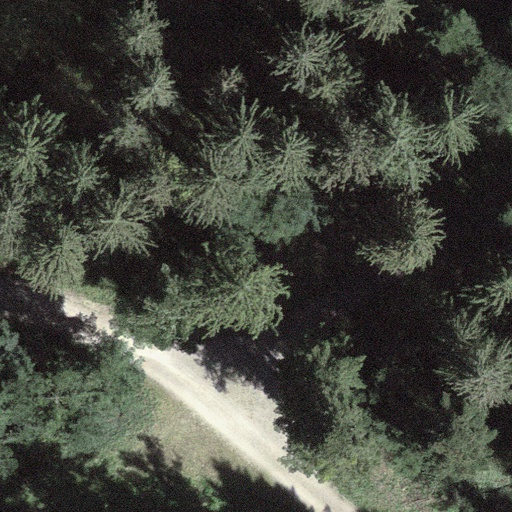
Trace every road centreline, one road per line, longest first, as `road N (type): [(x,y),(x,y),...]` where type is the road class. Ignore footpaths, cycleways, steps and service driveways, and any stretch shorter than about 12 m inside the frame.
road 1 (track): [(511,178),(219,378)]
road 2 (track): [(219,378),(19,511)]
road 3 (track): [(219,378),(48,291),(0,291)]
road 4 (track): [(342,511),(219,378)]
